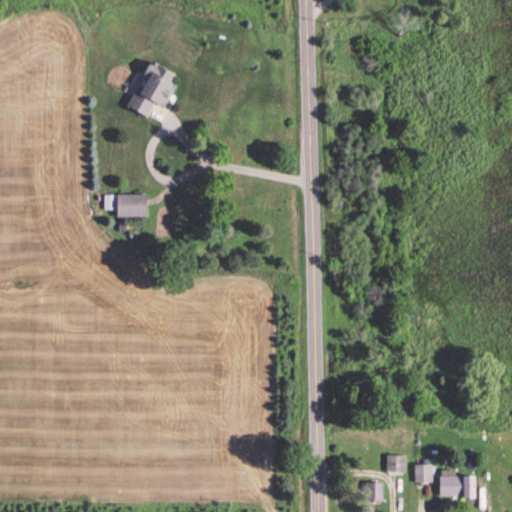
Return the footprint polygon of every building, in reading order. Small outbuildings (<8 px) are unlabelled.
[(129,106),(157,119),(162,107),(165,108),(180,76),(150,61),(129,106)] [(118,195),(118,218),(148,218),(148,195),(118,195)] [(407,456),(388,456),(388,473),(407,473),(407,456)] [(416,483),(433,483),(433,465),(416,465),(416,483)] [(478,498),(478,477),(455,477),(455,472),(442,472),(442,498),(478,498)] [(384,483),(367,483),(367,502),(384,502),(384,483)]
